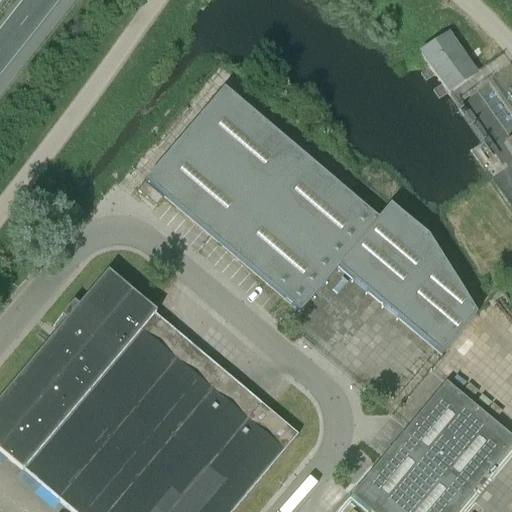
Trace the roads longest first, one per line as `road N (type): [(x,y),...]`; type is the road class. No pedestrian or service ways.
road 1 (unclassified): [(285,511),(332,457),(341,423),(322,389),(135,231),(106,230),(0,344)]
road 2 (unclassified): [(158,0),(0,209)]
